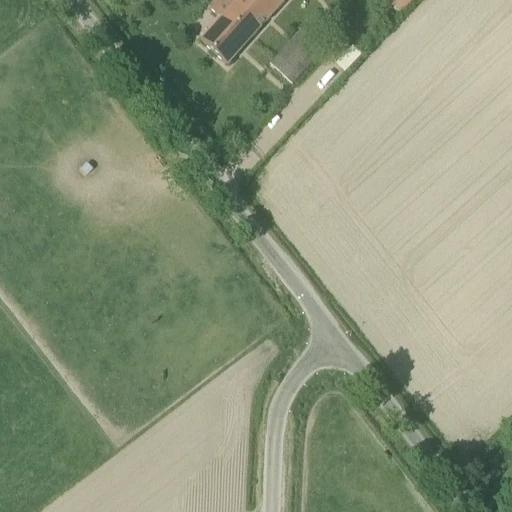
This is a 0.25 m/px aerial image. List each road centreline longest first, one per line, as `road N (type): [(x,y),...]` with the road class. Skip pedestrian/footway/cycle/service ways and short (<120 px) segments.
road 1 (unclassified): [(326,312),(75,0)]
road 2 (unclassified): [(478,511),(326,312)]
road 3 (unclassified): [(274,511),(287,396),(326,312)]
